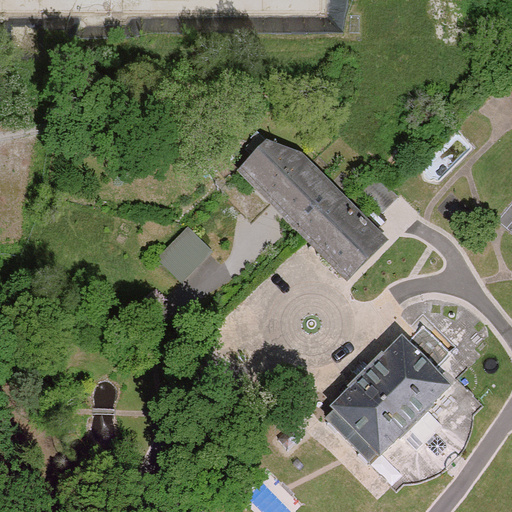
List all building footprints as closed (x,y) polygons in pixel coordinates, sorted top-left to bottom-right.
[(275,200),(310,165),(301,157),(269,145),(245,170),(275,200)] [(315,239),(349,204),(310,165),(275,200),(315,239)] [(349,204),(315,239),(349,273),(383,238),(349,204)] [(212,252),(188,229),(157,262),(181,285),(212,252)] [(424,331),(326,426),(371,471),(449,395),(431,375),(449,357),(424,331)]
